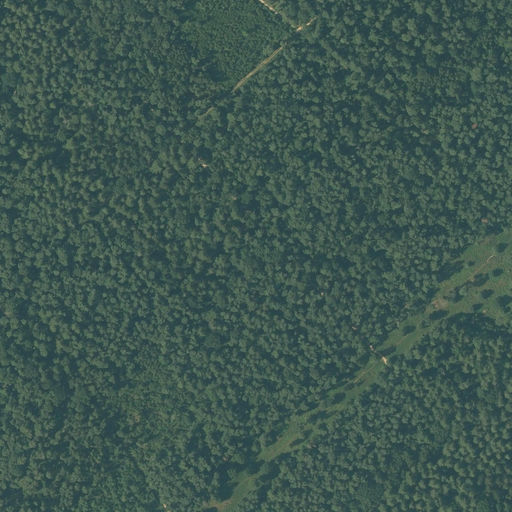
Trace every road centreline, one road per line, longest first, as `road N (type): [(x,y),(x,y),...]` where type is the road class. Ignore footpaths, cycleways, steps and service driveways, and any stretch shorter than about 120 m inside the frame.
road 1 (track): [(381,358),(52,0)]
road 2 (track): [(299,31),(511,204)]
road 3 (track): [(205,511),(381,358)]
road 4 (track): [(176,136),(299,31)]
